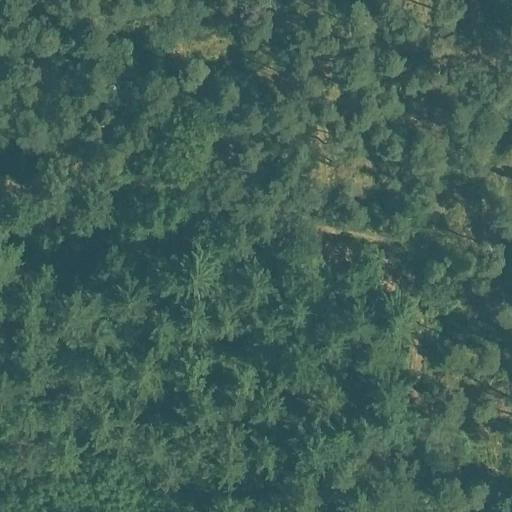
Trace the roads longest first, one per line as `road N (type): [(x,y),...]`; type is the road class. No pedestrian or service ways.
road 1 (track): [(0,137),(420,240)]
road 2 (track): [(409,511),(420,240)]
road 3 (track): [(420,240),(511,114)]
